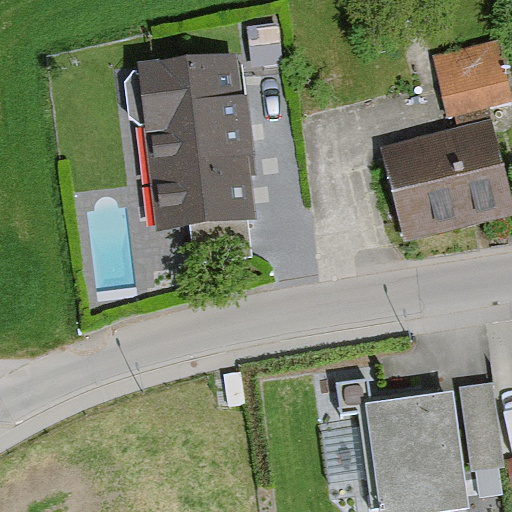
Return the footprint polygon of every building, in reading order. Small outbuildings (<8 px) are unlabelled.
[(511,106),(501,52),(441,63),(452,123),(511,111),(511,106)] [(243,111),(239,67),(147,74),(152,150),(159,149),(166,234),(260,227),(256,165),(260,165),(256,110),(243,111)] [(511,216),(511,191),(497,132),(388,160),(410,243),(511,216)] [(500,474),(491,391),(465,394),(473,477),(500,474)] [(470,511),(457,402),(372,412),(383,511),(470,511)]
